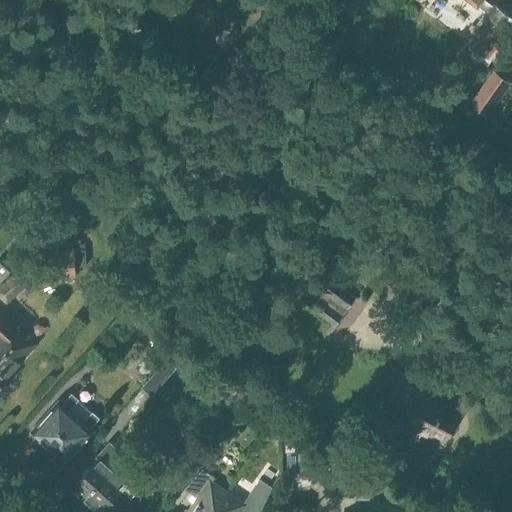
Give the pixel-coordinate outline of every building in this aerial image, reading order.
[(476,26),(473,24),(462,39),(488,58),(508,32),(484,15),(476,26)] [(358,50),(369,33),(360,27),(349,44),(358,50)] [(511,82),(495,70),(470,104),(488,117),(511,83),(511,82)] [(75,243),(75,241),(55,241),(55,278),(77,278),(77,269),(86,269),(86,243),(75,243)] [(0,282),(11,271),(0,260),(0,282)] [(20,267),(0,285),(0,296),(7,304),(33,281),(20,267)] [(298,297),(314,308),(312,310),(335,326),(356,297),(333,281),(332,282),(317,271),(298,297)] [(120,323),(132,333),(142,322),(145,325),(152,317),(148,314),(151,310),(139,300),(120,323)] [(0,389),(9,379),(7,376),(21,361),(25,356),(26,357),(39,342),(35,338),(0,305),(0,389)] [(151,396),(177,367),(168,358),(142,387),(151,396)] [(384,414),(409,426),(413,425),(444,441),(459,410),(436,399),(441,388),(412,375),(405,389),(415,394),(408,409),(390,401),(384,414)] [(64,402),(62,400),(34,431),(66,459),(93,428),(92,427),(101,417),(93,411),(92,412),(79,400),(80,399),(73,393),(64,402)] [(216,450),(240,423),(230,413),(205,441),(216,450)] [(286,452),(288,452),(300,452),(300,449),(300,437),(286,437),(286,452)] [(99,458),(73,487),(96,508),(115,488),(125,476),(126,476),(136,465),(110,442),(97,456),(99,458)] [(300,452),(288,452),(288,471),(300,471),(300,475),(322,475),(322,449),(300,449),(300,452)] [(185,511),(175,511),(174,511),(213,511),(229,490),(216,481),(218,478),(203,468),(185,489),(196,496),(185,511)] [(125,476),(115,488),(96,508),(101,511),(136,511),(150,497),(126,476),(125,476)] [(244,501),(229,490),(213,511),(259,511),(274,487),(261,479),(244,501)]
